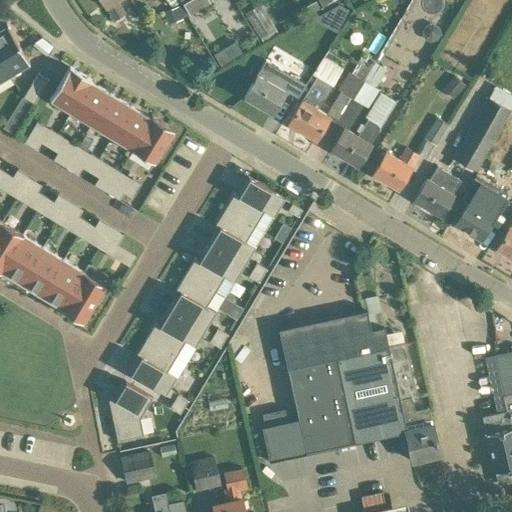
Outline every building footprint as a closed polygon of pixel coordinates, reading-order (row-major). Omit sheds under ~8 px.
[(101,0),(105,6),(106,5),(114,19),(125,12),(117,0),(101,0)] [(210,0),(181,0),(190,13),(211,1),(210,0)] [(338,4),(313,18),(336,31),(348,9),(338,4)] [(178,6),(164,11),(168,23),(183,18),(178,6)] [(277,32),(274,28),(275,27),(262,6),(246,16),(262,41),(277,32)] [(7,23),(0,27),(0,58),(9,73),(29,61),(7,23)] [(221,49),(213,53),(220,65),(227,61),(221,49)] [(336,88),(352,97),(374,60),(366,55),(364,59),(359,56),(350,72),(347,70),(336,88)] [(0,78),(9,73),(0,58),(0,78)] [(282,74),(302,87),(311,73),(311,72),(309,71),(313,65),(306,60),(302,66),(291,59),(282,74)] [(244,95),(272,112),(285,89),(272,81),(279,69),(265,60),(244,95)] [(374,60),(352,97),(366,106),(377,88),(374,86),(385,68),(373,61),(374,60)] [(71,111),(91,78),(70,65),(50,98),(71,111)] [(34,102),(49,78),(38,72),(24,96),(34,102)] [(288,122),(315,138),(329,114),(317,107),(323,96),(326,98),(334,85),(316,74),(288,122)] [(441,88),(452,98),(464,84),(453,74),(441,88)] [(91,78),(71,111),(91,123),(110,92),(90,80),(92,78),(91,78)] [(511,93),(496,84),(488,97),(509,109),(511,104),(511,93)] [(131,105),(110,92),(91,123),(112,135),(131,105)] [(451,157),(474,169),(509,109),(488,97),(486,96),(451,157)] [(131,105),(112,135),(133,148),(152,115),(150,117),(131,105)] [(152,115),(133,148),(154,161),(158,154),(161,156),(170,142),(166,140),(174,128),(152,115)] [(423,136),(436,144),(448,123),(436,116),(423,136)] [(331,147),(357,163),(369,143),(380,125),(367,117),(356,135),(343,127),(331,147)] [(49,127),(41,141),(49,146),(58,133),(49,127)] [(58,133),(49,146),(58,151),(66,138),(58,133)] [(373,172),(398,188),(411,166),(412,166),(420,154),(407,147),(400,159),(386,150),(373,172)] [(82,166),(90,171),(99,158),(90,152),(82,166)] [(90,171),(99,176),(107,163),(99,158),(90,171)] [(414,197),(440,213),(461,179),(438,166),(430,180),(426,178),(414,197)] [(4,170),(0,177),(0,186),(4,189),(13,176),(4,170)] [(274,216),(285,198),(249,176),(239,192),(236,190),(225,207),(255,225),(264,210),(274,216)] [(131,177),(123,191),(131,196),(140,182),(131,177)] [(37,190),(28,204),(37,209),(45,195),(37,190)] [(45,195),(37,209),(46,214),(54,201),(45,195)] [(493,216),(500,204),(490,197),(482,210),(468,201),(455,222),(481,237),(493,216)] [(292,202),(288,209),(298,215),(302,208),(292,202)] [(255,225),(225,207),(215,224),(218,226),(209,242),(245,264),(255,246),(246,240),(255,225)] [(78,215),(69,229),(78,234),(86,220),(78,215)] [(0,269),(22,233),(2,220),(0,223),(0,269)] [(86,220),(78,234),(87,239),(95,225),(86,220)] [(496,246),(511,256),(511,227),(509,225),(496,246)] [(1,269),(21,281),(43,245),(22,233),(0,269),(0,271),(1,269)] [(245,264),(209,242),(200,257),(196,255),(186,272),(215,290),(224,275),(234,281),(245,264)] [(117,243),(111,254),(129,265),(136,254),(117,243)] [(21,281),(42,294),(63,258),(43,245),(21,281)] [(84,270),(63,258),(42,294),(61,306),(60,308),(61,308),(84,270)] [(266,268),(256,262),(252,268),(263,274),(266,268)] [(252,268),(248,275),(259,281),(263,274),(252,268)] [(84,270),(61,308),(82,321),(95,300),(98,302),(107,289),(103,287),(105,283),(84,270)] [(215,290),(186,272),(175,289),(179,291),(169,307),(205,329),(216,311),(206,305),(215,290)] [(243,307),(232,301),(225,312),(236,319),(243,307)] [(205,329),(169,307),(160,322),(157,320),(146,337),(176,355),(185,340),(195,346),(205,329)] [(366,308),(279,327),(287,368),(388,346),(384,326),(371,328),(366,308)] [(227,333),(217,327),(213,333),(223,340),(227,333)] [(223,340),(213,333),(209,340),(219,346),(223,340)] [(176,355),(146,337),(136,354),(139,357),(130,373),(166,394),(177,376),(167,370),(176,355)] [(388,346),(287,368),(298,417),(305,451),(405,430),(398,402),(411,399),(417,398),(405,342),(388,346)] [(151,396),(125,380),(115,396),(112,394),(109,399),(117,440),(143,434),(139,415),(151,396)] [(505,410),(482,415),(498,482),(511,479),(511,391),(500,394),(505,410)] [(178,392),(174,399),(184,405),(188,399),(178,392)] [(184,405),(174,399),(170,406),(180,412),(184,405)] [(411,399),(398,402),(405,430),(412,460),(440,453),(429,406),(413,410),(411,399)] [(264,424),(261,425),(269,459),(305,451),(298,417),(288,419),(285,407),(262,412),(264,424)] [(121,456),(127,481),(154,475),(148,450),(121,456)] [(188,461),(195,491),(219,485),(213,456),(188,461)] [(226,487),(224,488),(227,500),(213,503),(214,511),(244,511),(242,497),(240,497),(238,488),(247,486),(243,467),(223,472),(226,487)] [(382,491),(362,495),(365,509),(385,504),(382,491)] [(185,511),(183,499),(167,502),(165,492),(152,495),(155,511),(185,511)]
